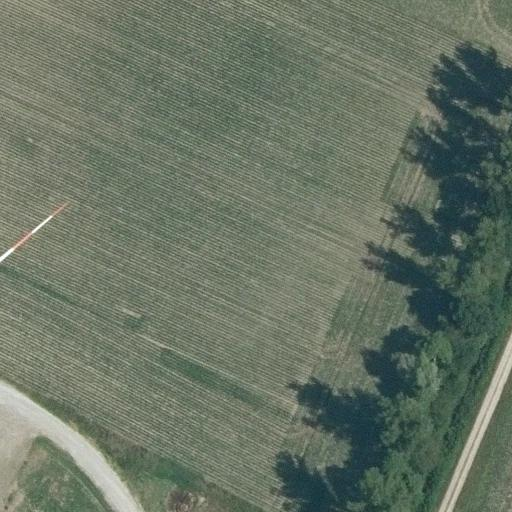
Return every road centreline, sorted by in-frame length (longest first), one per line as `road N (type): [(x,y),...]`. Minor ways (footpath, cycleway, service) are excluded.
road 1 (track): [(441,511),(511,339)]
road 2 (unclassified): [(131,511),(46,420),(0,393)]
